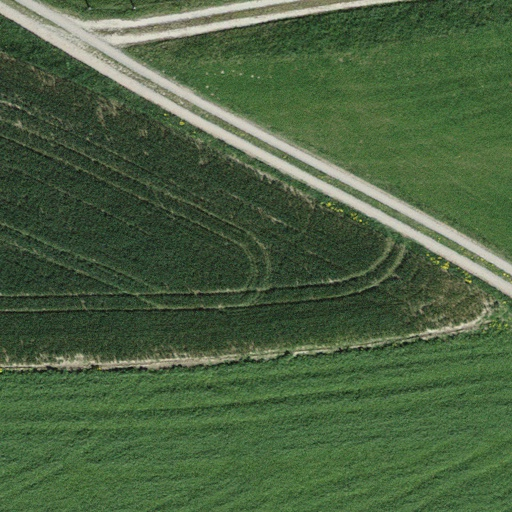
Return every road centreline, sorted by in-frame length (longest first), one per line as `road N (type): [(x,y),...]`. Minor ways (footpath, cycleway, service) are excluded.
road 1 (track): [(6,0),(511,283)]
road 2 (track): [(72,36),(342,0)]
